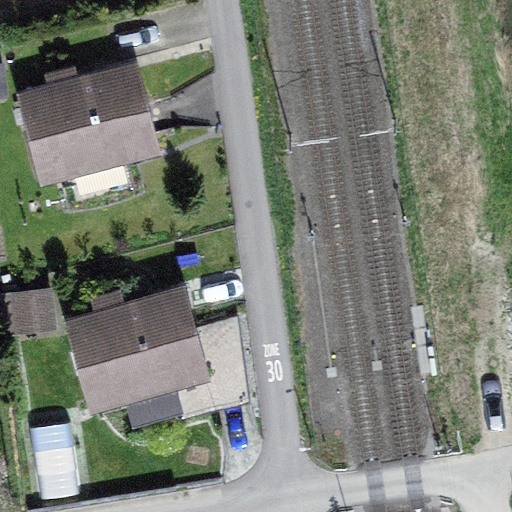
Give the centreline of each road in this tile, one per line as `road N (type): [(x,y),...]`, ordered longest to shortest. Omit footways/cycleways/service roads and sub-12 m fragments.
road 1 (residential): [(222,0),(291,503)]
road 2 (unclassified): [(291,503),(511,464)]
